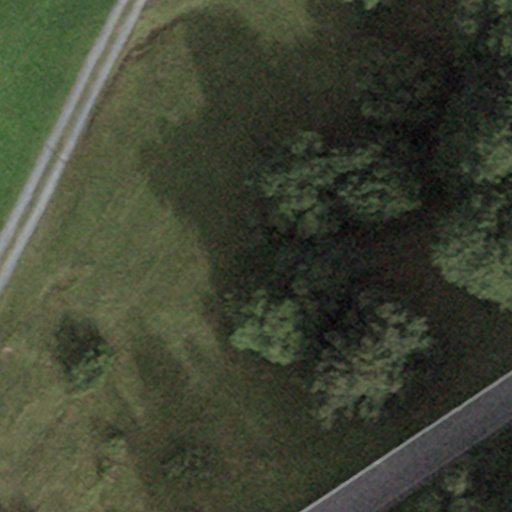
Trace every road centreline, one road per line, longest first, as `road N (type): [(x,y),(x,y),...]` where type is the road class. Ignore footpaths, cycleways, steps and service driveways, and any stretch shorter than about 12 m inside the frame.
road 1 (track): [(0,271),(135,0)]
road 2 (unclassified): [(511,396),(348,511)]
